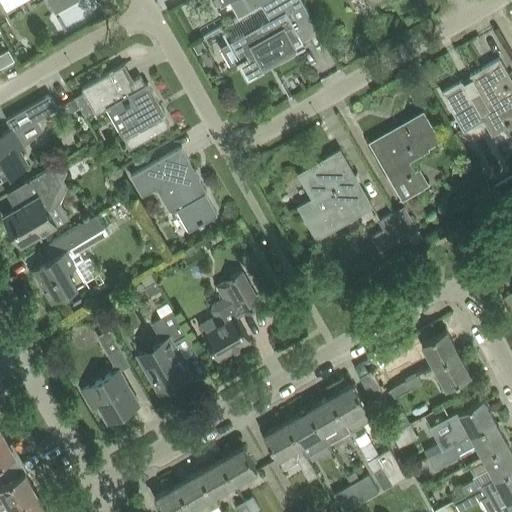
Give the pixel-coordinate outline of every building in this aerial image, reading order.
[(48,0),(55,12),(75,0),(48,0)] [(216,0),(218,2),(219,2),(221,5),(228,1),(230,0),(239,16),(262,3),(266,0),(216,0)] [(245,32),(231,40),(233,43),(234,43),(242,57),(236,60),(238,63),(240,62),(249,77),(263,69),(268,66),(266,61),(272,57),(273,60),(277,58),(279,60),(297,50),(294,45),(303,40),(303,39),(299,32),(315,23),(302,0),(266,0),(262,3),(270,18),(261,23),(260,22),(244,30),(245,32)] [(201,38),(193,43),(198,52),(207,47),(201,38)] [(9,48),(0,52),(0,66),(15,59),(9,48)] [(511,78),(500,57),(470,74),(472,78),(465,82),(463,79),(463,78),(462,79),(462,80),(442,91),(454,111),(465,130),(484,119),(492,133),(508,125),(509,127),(511,124),(511,123),(511,122),(511,78)] [(84,91),(75,96),(86,115),(92,112),(87,103),(90,102),(96,112),(107,106),(130,147),(170,125),(163,113),(165,111),(148,82),(145,83),(140,75),(134,79),(118,87),(109,71),(82,87),(84,91)] [(20,148),(24,145),(15,131),(58,106),(50,93),(7,118),(11,127),(0,133),(0,179),(13,172),(22,167),(25,157),(20,148)] [(72,110),(80,105),(75,96),(67,101),(72,110)] [(415,169),(410,159),(429,148),(428,146),(441,139),(424,109),(370,140),(402,197),(429,182),(420,166),(415,169)] [(208,192),(182,145),(131,174),(142,194),(157,186),(169,209),(175,210),(177,209),(189,229),(218,213),(206,192),(208,192)] [(350,165),(340,148),(323,158),(321,156),(317,158),(319,160),(298,172),(313,197),(298,205),(308,222),(318,236),(361,212),(373,205),(350,165)] [(33,196),(2,214),(3,215),(20,244),(38,234),(57,223),(47,208),(51,205),(61,200),(67,185),(63,177),(67,168),(62,160),(52,165),(24,181),(33,196)] [(405,205),(395,211),(409,235),(408,235),(413,244),(413,243),(424,238),(419,229),(405,205)] [(384,228),(371,235),(381,251),(393,244),(408,235),(409,235),(395,211),(379,220),(384,228)] [(53,299),(86,280),(76,263),(85,258),(80,249),(110,232),(107,228),(99,213),(61,234),(44,244),(50,256),(33,266),(53,299)] [(200,251),(188,258),(191,264),(204,257),(200,251)] [(205,330),(204,331),(219,356),(250,338),(237,315),(232,307),(241,302),(246,310),(260,302),(241,270),(218,284),(225,296),(219,300),(214,303),(213,308),(217,314),(221,321),(205,330)] [(151,271),(141,277),(146,285),(144,286),(149,294),(161,287),(156,279),(151,271)] [(162,339),(138,352),(150,373),(160,390),(191,372),(183,357),(173,339),(186,331),(173,309),(168,300),(157,307),(162,316),(152,322),(162,339)] [(405,379),(417,373),(434,364),(458,350),(446,328),(411,347),(419,361),(400,371),(405,379)] [(110,329),(100,335),(110,353),(121,347),(110,329)] [(447,387),(471,373),(458,350),(434,364),(447,387)] [(119,368),(83,389),(93,406),(98,403),(108,420),(139,402),(129,385),(120,368),(119,367),(119,368)] [(360,376),(373,398),(385,391),(372,369),(360,376)] [(395,396),(421,381),(417,373),(405,379),(405,380),(391,388),(395,396)] [(351,429),(361,423),(373,416),(353,382),(331,395),(351,429)] [(329,442),(351,429),(331,395),(309,407),(329,442)] [(437,439),(423,447),(427,456),(447,445),(454,441),(471,432),(495,419),(483,396),(459,409),(447,415),(454,428),(436,438),(437,439)] [(307,455),(329,442),(309,407),(287,420),(301,444),(307,455)] [(392,432),(410,422),(404,411),(386,422),(392,432)] [(447,445),(427,456),(435,469),(447,462),(461,454),(459,452),(464,449),(476,442),(483,454),(507,441),(495,419),(471,432),(454,441),(447,445)] [(287,420),(264,433),(278,457),(284,467),(298,459),(308,478),(317,473),(307,455),(301,444),(287,420)] [(399,445),(417,435),(410,422),(392,432),(399,445)] [(0,473),(3,472),(0,467),(0,462),(15,454),(8,443),(2,431),(0,431),(0,473)] [(495,476),(511,467),(511,449),(507,441),(483,454),(490,466),(495,476)] [(235,481),(257,468),(244,445),(221,458),(235,481)] [(382,465),(374,470),(383,487),(392,482),(406,474),(390,446),(376,454),(382,465)] [(382,465),(376,454),(367,459),(374,470),(382,465)] [(213,494),(235,481),(221,458),(199,470),(213,494)] [(473,478),(478,486),(495,476),(490,466),(472,476),(473,478)] [(466,493),(453,499),(458,509),(481,497),(490,492),(498,507),(489,511),(510,511),(511,511),(511,467),(495,476),(478,486),(466,493)] [(203,511),(218,504),(213,495),(213,494),(199,470),(177,483),(191,507),(198,503),(203,511)] [(0,473),(0,511),(6,511),(38,494),(24,471),(7,481),(3,472),(0,473)] [(361,500),(379,490),(369,472),(351,482),(361,500)] [(478,486),(473,478),(461,484),(466,493),(478,486)] [(344,510),(361,500),(351,482),(334,492),(344,510)] [(164,511),(183,511),(191,507),(177,483),(155,496),(164,511)] [(481,497),(489,511),(498,507),(490,492),(481,497)] [(47,511),(38,494),(6,511),(47,511)] [(252,511),(260,506),(253,494),(245,499),(252,511)] [(245,499),(236,504),(240,511),(252,511),(251,511),(252,511),(245,499)]
